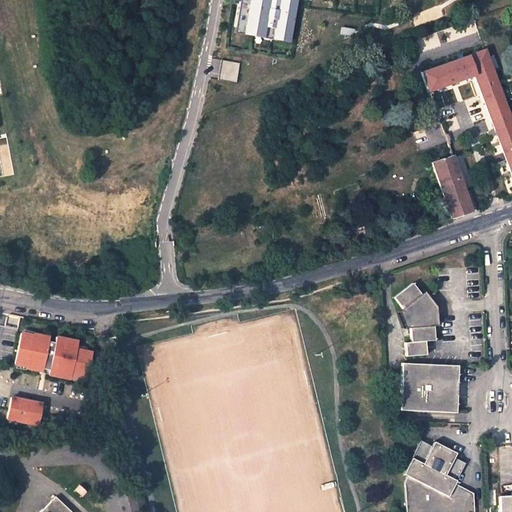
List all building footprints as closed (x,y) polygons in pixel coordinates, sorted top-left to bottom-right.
[(273,0),(250,0),(244,34),(267,38),(273,0)] [(299,0),(273,0),(267,38),(291,42),(299,0)] [(511,124),(483,50),(420,72),(427,91),(474,75),(511,178),(511,124)] [(236,81),(240,62),(223,59),(220,78),(236,81)] [(432,163),(451,218),(471,211),(452,156),(432,163)] [(421,294),(412,283),(394,297),(402,308),(398,311),(402,321),(404,328),(410,328),(410,337),(434,336),(433,325),(432,308),(421,294)] [(435,305),(425,292),(421,294),(432,308),(433,325),(437,326),(436,308),(435,305)] [(21,329),(14,366),(86,381),(93,349),(78,346),(79,338),(54,333),(53,335),(21,329)] [(404,343),(405,356),(426,354),(425,341),(434,340),(434,336),(410,337),(411,342),(404,343)] [(399,410),(455,412),(456,365),(401,363),(399,410)] [(112,367),(106,368),(109,383),(115,382),(112,367)] [(7,420),(40,424),(43,399),(10,396),(7,420)] [(431,446),(420,440),(403,474),(407,476),(404,482),(405,511),(473,511),(473,493),(455,483),(465,463),(454,458),(456,453),(434,442),(431,446)] [(145,511),(140,490),(127,493),(131,511),(145,511)] [(511,511),(511,496),(498,497),(498,511),(511,511)] [(39,511),(69,511),(60,504),(54,498),(39,511)]
